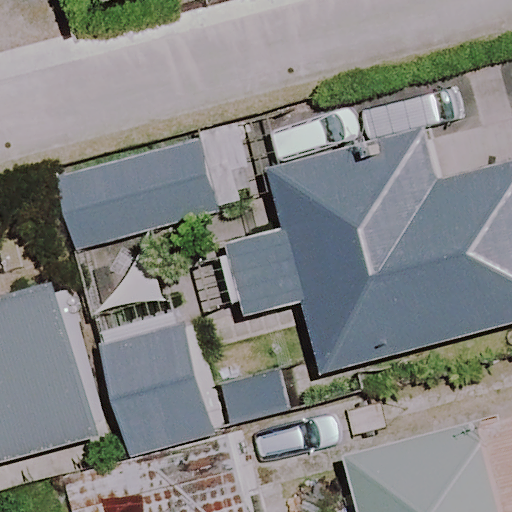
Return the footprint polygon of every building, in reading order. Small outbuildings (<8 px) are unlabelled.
[(511,169),(446,186),(434,139),(290,175),(305,232),(239,249),(257,319),(319,304),(337,376),(511,331),(511,169)] [(232,214),(214,147),(69,185),(87,253),(232,214)] [(240,508),(192,316),(109,336),(142,468),(71,486),(77,511),(264,511),(262,502),(240,508)] [(381,397),(263,437),(280,486),(398,446),(381,397)] [(511,511),(511,423),(366,463),(379,511),(511,511)]
